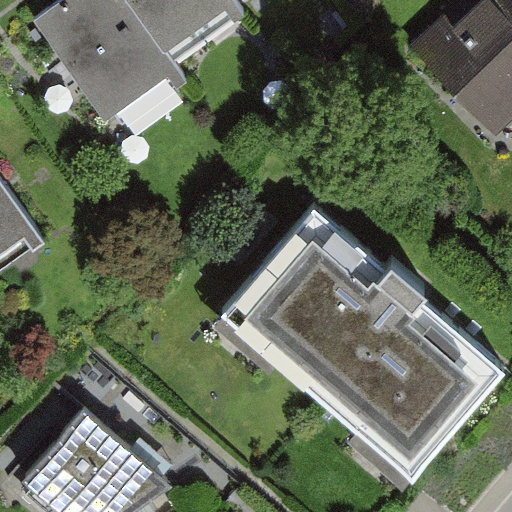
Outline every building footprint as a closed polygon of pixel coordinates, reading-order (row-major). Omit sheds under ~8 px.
[(55,0),(22,24),(110,146),(197,83),(185,66),(253,17),(241,0),(55,0)] [(511,0),(452,0),(408,43),(496,133),(511,117),(511,0)] [(0,258),(34,235),(0,184),(0,258)] [(505,366),(315,207),(225,314),(415,473),(505,366)] [(76,511),(149,511),(186,472),(85,379),(14,455),(76,511)]
